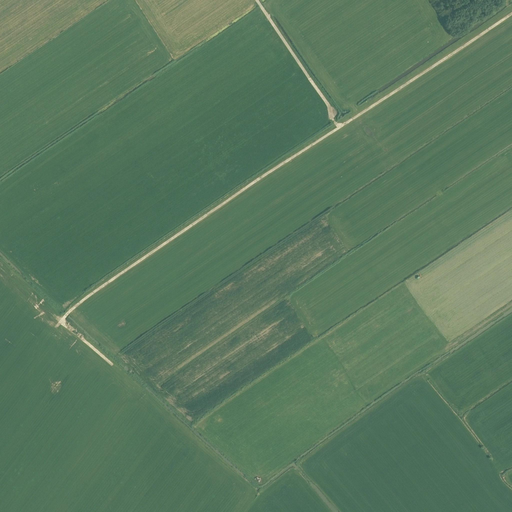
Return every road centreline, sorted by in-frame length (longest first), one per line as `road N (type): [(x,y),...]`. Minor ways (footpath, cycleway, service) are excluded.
road 1 (track): [(0,261),(61,320),(159,246),(511,13)]
road 2 (track): [(256,0),(339,127)]
road 3 (track): [(166,413),(61,320),(56,327)]
